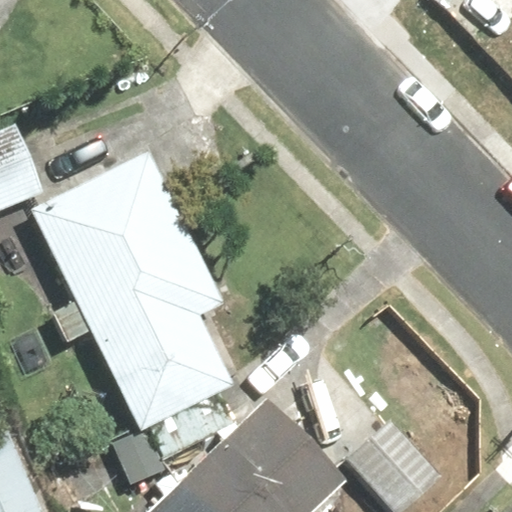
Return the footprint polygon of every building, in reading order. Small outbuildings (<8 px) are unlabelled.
[(0,127),(0,198),(36,185),(12,123),(0,127)] [(144,425),(239,379),(203,306),(223,296),(150,147),(36,202),(144,425)] [(269,400),(147,511),(333,511),(355,493),(269,400)] [(374,420),(333,461),(384,511),(400,511),(434,479),(374,420)] [(49,511),(14,425),(0,431),(0,511),(49,511)]
